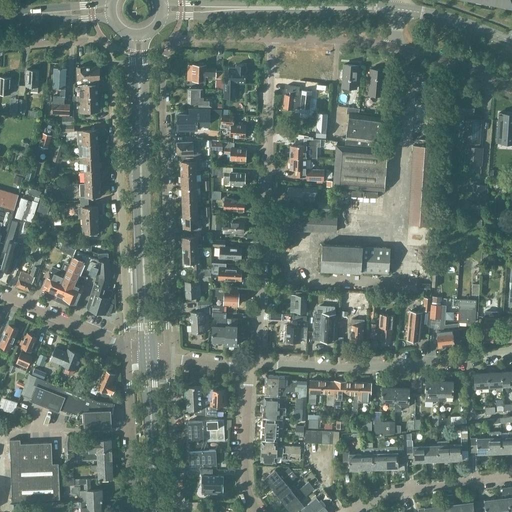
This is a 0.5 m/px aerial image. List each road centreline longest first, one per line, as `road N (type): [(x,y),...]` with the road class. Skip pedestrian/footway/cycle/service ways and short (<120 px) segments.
road 1 (residential): [(0,47),(92,40),(107,48),(127,350)]
road 2 (residential): [(257,364),(269,38)]
road 3 (residential): [(165,357),(164,54)]
road 4 (secondary): [(147,355),(140,95)]
road 5 (residential): [(257,364),(355,368),(511,351)]
road 6 (residential): [(352,511),(423,486),(511,476)]
road 7 (residential): [(127,350),(136,511)]
road 8 (secondary): [(156,511),(147,355)]
road 9 (residential): [(179,511),(165,357)]
road 10 (tertiary): [(251,9),(398,9)]
road 11 (residential): [(258,511),(244,484),(248,370)]
road 12 (residential): [(127,350),(0,296)]
road 13 (residential): [(511,89),(392,46)]
road 14 (residential): [(392,46),(269,38)]
